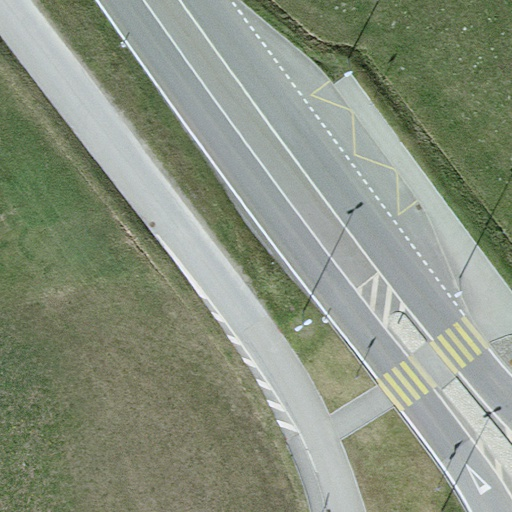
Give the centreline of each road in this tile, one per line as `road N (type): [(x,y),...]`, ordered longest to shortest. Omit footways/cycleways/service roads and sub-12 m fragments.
road 1 (primary): [(243,116),(373,341),(496,511)]
road 2 (primary): [(511,406),(423,301),(243,116)]
road 3 (primary): [(243,116),(163,0)]
